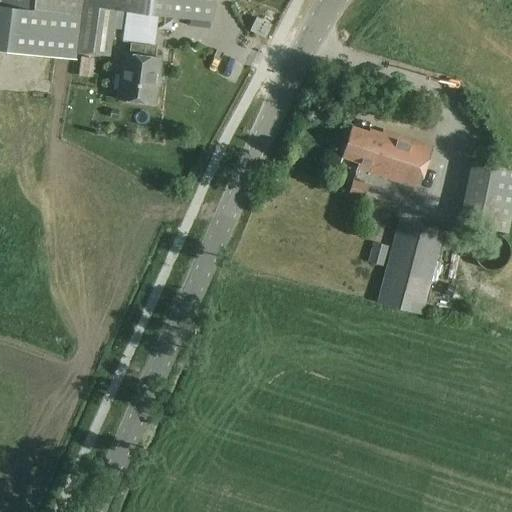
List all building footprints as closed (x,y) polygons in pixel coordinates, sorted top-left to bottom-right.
[(210,21),(212,0),(0,0),(0,42),(7,43),(69,51),(71,51),(72,51),(94,54),(99,55),(109,56),(112,28),(114,16),(114,15),(115,10),(116,10),(125,11),(126,11),(157,15),(159,15),(164,15),(182,17),(189,18),(210,21)] [(157,15),(125,11),(120,38),(129,38),(128,43),(130,43),(154,46),(157,15)] [(252,38),(248,46),(255,50),(260,42),(252,38)] [(121,53),(119,78),(116,99),(116,100),(119,100),(155,104),(156,104),(161,57),(156,56),(155,56),(156,47),(156,46),(155,46),(154,46),(130,43),(130,44),(129,53),(121,52),(121,53)] [(380,136),(352,126),(341,157),(357,163),(356,168),(417,189),(432,147),(382,130),(380,136)] [(460,224),(507,232),(511,199),(511,168),(469,162),(460,224)] [(364,201),(368,185),(352,180),(347,196),(364,201)] [(420,315),(443,233),(398,221),(375,303),(420,315)] [(363,260),(376,263),(382,241),(369,238),(363,260)]
